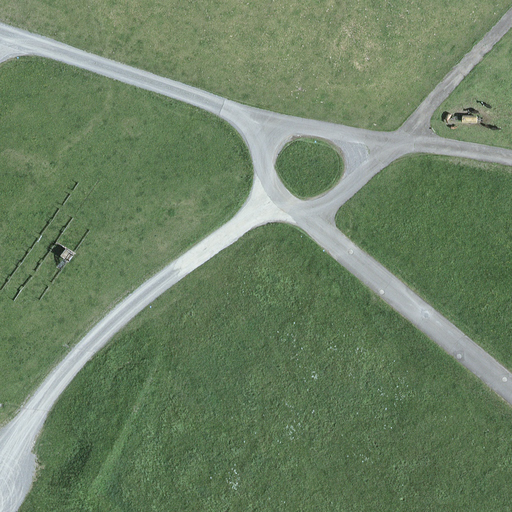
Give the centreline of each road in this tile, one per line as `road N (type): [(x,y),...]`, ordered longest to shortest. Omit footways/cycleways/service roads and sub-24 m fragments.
road 1 (track): [(0,483),(28,420),(103,327),(273,198),(311,224),(401,142),(511,21)]
road 2 (track): [(0,32),(250,114),(511,154)]
road 3 (track): [(311,224),(511,382)]
